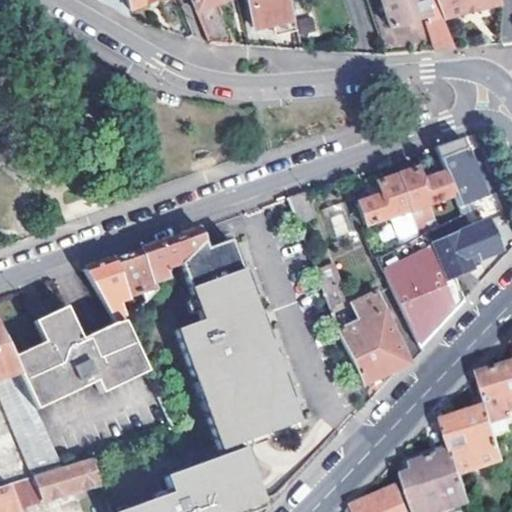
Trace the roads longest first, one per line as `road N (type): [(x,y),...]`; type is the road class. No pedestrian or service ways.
road 1 (residential): [(0,277),(502,103)]
road 2 (residential): [(502,103),(464,75),(424,70),(211,78),(160,60),(54,0)]
road 3 (secondary): [(511,299),(307,511)]
